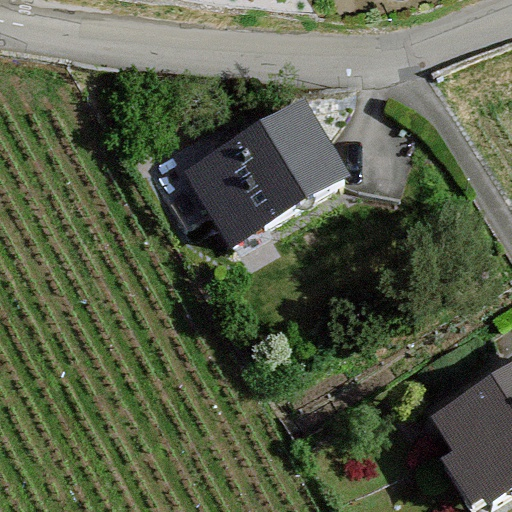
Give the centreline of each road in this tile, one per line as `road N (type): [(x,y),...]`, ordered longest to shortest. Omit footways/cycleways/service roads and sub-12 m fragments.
road 1 (residential): [(511,21),(395,60),(0,28)]
road 2 (unknown): [(395,60),(511,233)]
